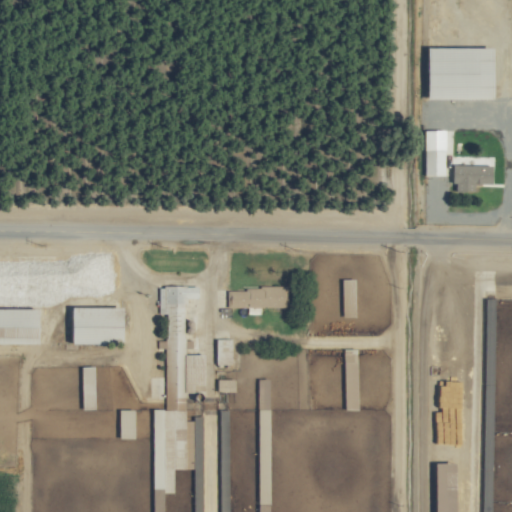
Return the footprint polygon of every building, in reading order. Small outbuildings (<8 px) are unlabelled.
[(430,50),(494,50),(494,99),(430,99),(430,50)] [(439,176),(439,131),(418,131),(418,176),(439,176)] [(224,288),(224,308),(279,306),(279,287),(224,288)] [(63,343),(114,342),(114,305),(62,306),(63,343)] [(229,364),(228,338),(211,339),(212,364),(229,364)] [(78,409),(90,408),(89,366),(76,366),(78,409)] [(114,438),(129,438),(130,409),(114,409),(114,438)]
